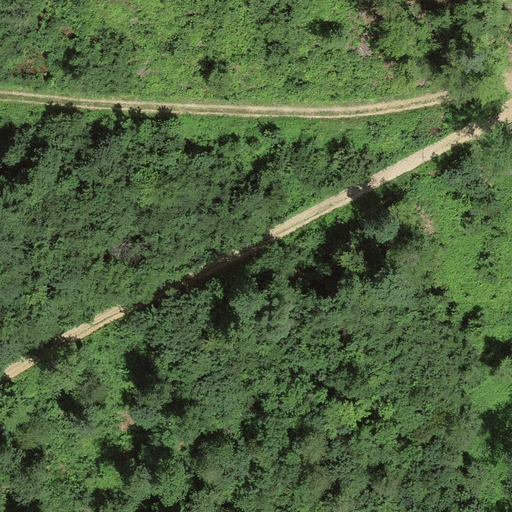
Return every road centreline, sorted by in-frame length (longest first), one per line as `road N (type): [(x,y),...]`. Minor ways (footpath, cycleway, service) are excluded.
road 1 (track): [(511,108),(0,379)]
road 2 (track): [(0,96),(322,115),(511,87)]
